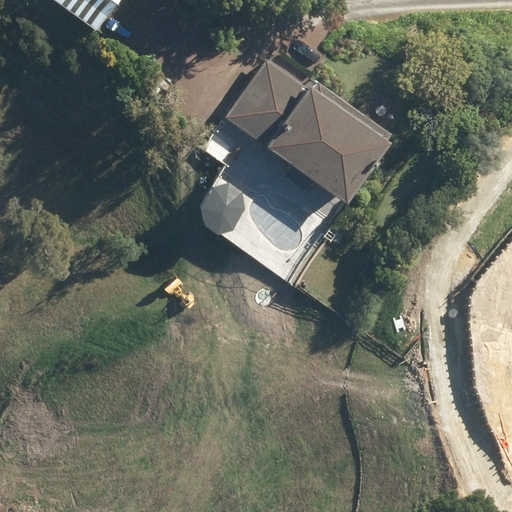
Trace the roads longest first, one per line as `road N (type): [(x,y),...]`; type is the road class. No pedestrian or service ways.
road 1 (track): [(511,160),(432,263),(444,389),(489,511)]
road 2 (track): [(481,0),(326,10)]
